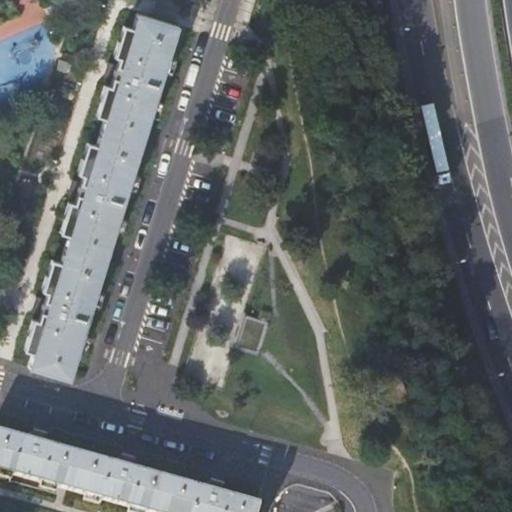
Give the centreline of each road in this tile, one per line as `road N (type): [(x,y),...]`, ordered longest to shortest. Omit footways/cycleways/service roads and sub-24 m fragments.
road 1 (residential): [(102,411),(230,0)]
road 2 (motorway): [(412,0),(465,235),(511,372)]
road 3 (residential): [(102,411),(332,475),(358,492),(366,511)]
road 4 (motorway): [(470,0),(511,220)]
